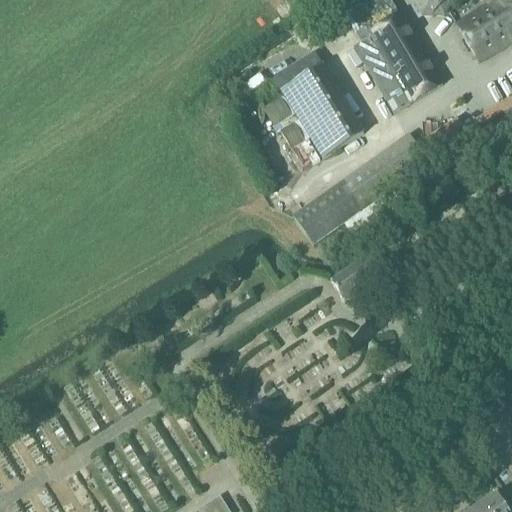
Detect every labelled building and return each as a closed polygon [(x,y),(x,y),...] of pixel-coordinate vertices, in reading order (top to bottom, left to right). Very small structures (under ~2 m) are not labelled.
[(511,48),(511,0),(498,0),(454,26),(480,68),(511,48)] [(402,16),(401,17),(375,31),(419,102),(444,87),(402,16)] [(272,82),(322,163),(365,137),(315,55),(272,82)] [(416,148),(431,167),(511,129),(511,100),(478,121),(471,109),(416,148)] [(409,138),(292,220),(313,250),(431,167),(416,148),(409,138)] [(370,260),(332,284),(344,304),(382,280),(370,260)] [(511,511),(511,510),(509,511),(505,511),(497,498),(475,511),(511,511)] [(227,511),(222,502),(205,511),(227,511)]
